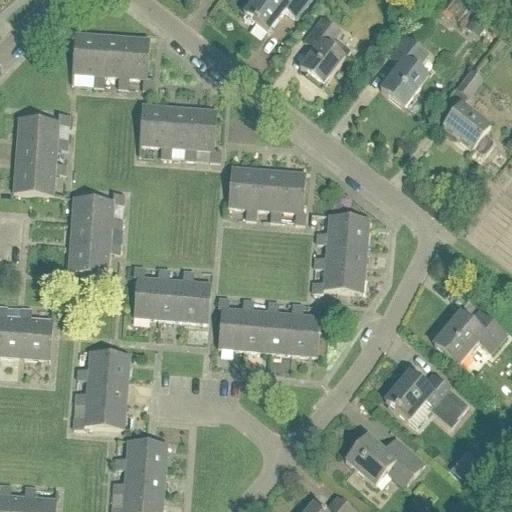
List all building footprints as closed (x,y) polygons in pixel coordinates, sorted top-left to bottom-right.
[(283,15),(287,18),(294,24),(313,1),(311,0),(256,0),(242,19),(265,38),(283,15)] [(322,22),(320,24),(303,46),(313,54),(299,72),(322,91),(344,63),(350,56),(334,44),(340,36),(322,22)] [(379,94),(403,113),(428,81),(416,72),(427,59),(404,42),(388,62),(398,70),(379,94)] [(173,87),(174,49),(94,46),(93,84),(173,87)] [(471,77),(456,96),(467,104),(482,85),(471,77)] [(460,110),(442,134),(471,157),(473,154),(481,160),(485,160),(493,150),(492,146),(484,140),(489,133),(460,110)] [(248,165),(247,222),(325,223),(325,182),(270,181),(270,165),(248,165)] [(89,268),(136,268),(135,192),(89,192),(89,268)] [(387,212),(345,210),(344,232),(332,232),(332,243),(342,243),(342,258),(335,257),(335,282),(327,281),(326,296),(384,298),(387,212)] [(202,322),(200,341),(224,343),(228,296),(156,289),(153,317),(202,322)] [(2,313),(0,336),(0,362),(23,364),(26,314),(19,314),(19,324),(4,323),(5,313),(2,313)] [(26,314),(23,364),(48,366),(52,316),(49,316),(49,326),(29,325),(29,315),(26,314)] [(334,361),(338,331),(240,319),(236,349),(334,361)] [(460,320),(434,351),(458,372),(479,348),(492,359),(506,342),(488,327),(479,336),(460,320)] [(16,366),(15,377),(24,378),(24,366),(16,366)] [(40,379),(48,380),(49,368),(41,367),(40,379)] [(76,377),(76,386),(88,387),(88,378),(76,377)] [(409,379),(385,408),(408,428),(425,408),(432,414),(429,417),(451,436),(458,427),(456,425),(468,411),(453,398),(433,381),(424,392),(409,379)] [(86,403),(75,402),(74,411),(86,412),(86,403)] [(72,436),(84,437),(84,433),(85,428),(73,427),(72,436)] [(366,441),(344,467),(374,493),(389,476),(406,491),(424,470),(395,444),(384,457),(366,441)] [(114,468),(113,477),(125,478),(125,469),(114,468)] [(33,493),(25,492),(24,504),(32,504),(33,493)] [(123,503),(123,494),(112,494),(111,502),(123,503)] [(315,511),(312,509),(309,511),(346,511),(336,503),(328,511),(315,511)]
